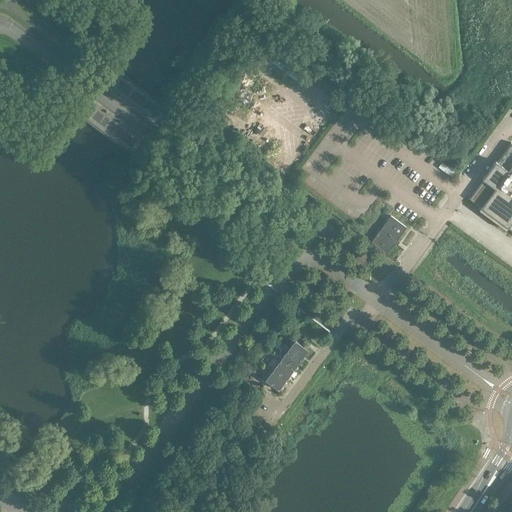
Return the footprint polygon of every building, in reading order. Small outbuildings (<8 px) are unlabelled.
[(268,34),(255,51),(295,81),(308,64),(268,34)] [(511,142),(506,148),(503,146),(501,149),(504,151),(497,161),(496,160),(484,176),(482,178),(483,179),(469,198),(481,207),(479,209),(506,229),(508,227),(511,229),(511,142)] [(386,253),(406,227),(391,215),(371,241),(383,250),(386,253)] [(308,349),(296,340),(295,340),(294,341),(289,348),(288,350),(301,360),(308,349)] [(294,369),(301,360),(288,350),(287,351),(282,358),(280,360),(294,369)] [(286,379),(294,369),(280,360),(279,361),(275,368),(273,369),(286,379)] [(279,389),(286,379),(273,369),(272,371),(266,380),(279,389)]
